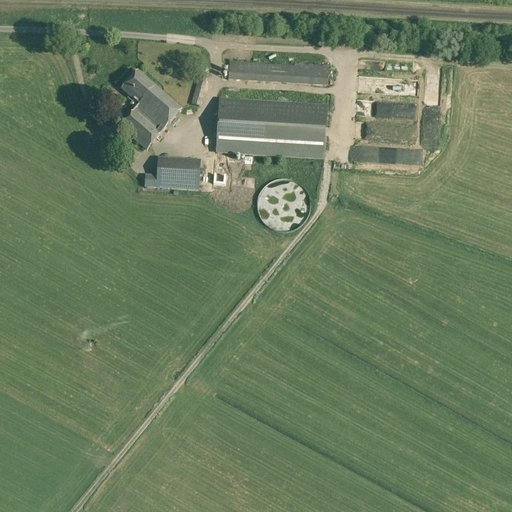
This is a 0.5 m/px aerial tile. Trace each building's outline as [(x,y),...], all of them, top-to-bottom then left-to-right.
[(228,81),(328,87),(329,69),(229,63),(228,81)] [(120,128),(147,151),(182,111),(138,73),(122,91),(134,101),(131,105),(136,110),(120,128)] [(192,105),(200,107),(209,76),(200,73),(192,105)] [(217,154),(324,160),(327,107),(220,100),(217,154)] [(389,138),(389,124),(358,124),(358,137),(389,138)] [(358,161),(381,161),(382,147),(358,147),(358,161)] [(188,191),(198,192),(200,164),(190,163),(159,161),(158,177),(146,176),(145,188),(188,191)] [(204,174),(204,189),(213,189),(212,173),(204,174)]
